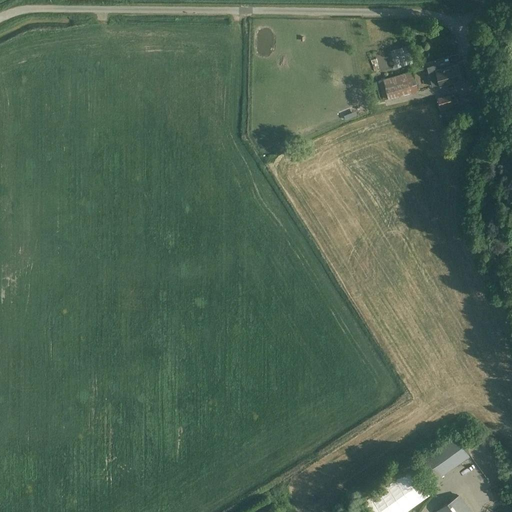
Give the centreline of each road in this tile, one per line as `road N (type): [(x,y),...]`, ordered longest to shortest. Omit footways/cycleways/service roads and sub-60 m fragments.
road 1 (tertiary): [(0,16),(34,9),(427,8),(455,35)]
road 2 (tertiary): [(511,147),(455,35)]
